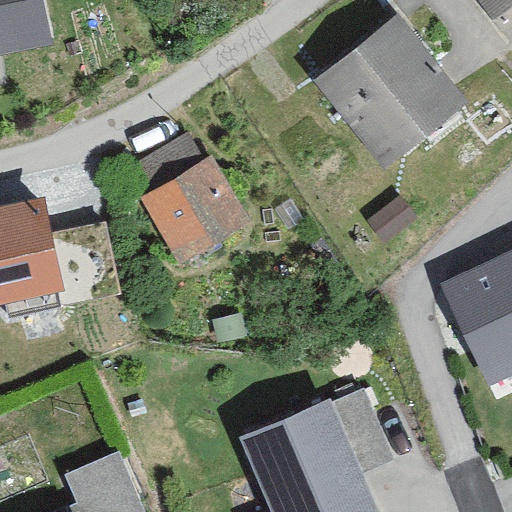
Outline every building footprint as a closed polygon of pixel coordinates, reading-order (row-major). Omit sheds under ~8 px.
[(0,0),(0,45),(54,34),(46,0),(0,0)] [(511,0),(485,0),(511,33),(511,0)] [(452,101),(395,26),(327,78),(384,152),(452,101)] [(202,175),(184,142),(116,178),(135,214),(157,202),(189,261),(248,229),(215,168),(202,175)] [(75,315),(53,208),(0,219),(0,310),(11,308),(15,328),(75,315)] [(496,366),(511,357),(511,256),(456,284),(496,366)] [(398,465),(363,388),(243,441),(275,511),(380,511),(365,480),(398,465)] [(76,462),(93,511),(146,511),(123,445),(76,462)]
